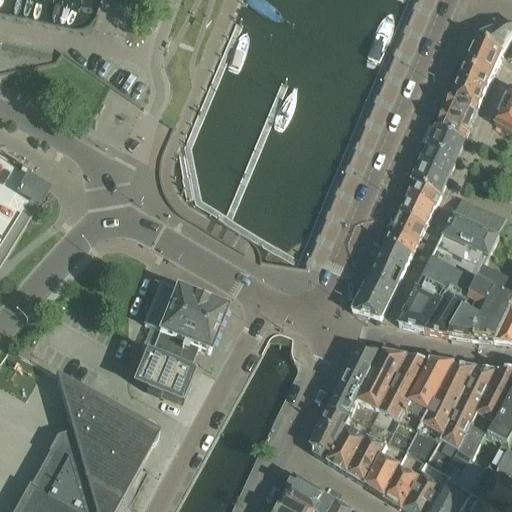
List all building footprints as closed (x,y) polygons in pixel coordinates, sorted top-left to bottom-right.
[(489,36),(478,41),(503,58),(511,43),(511,29),(509,30),(503,31),(496,33),(489,36)] [(503,58),(478,41),(465,71),(492,85),(503,58)] [(465,71),(460,84),(486,97),(492,85),(465,71)] [(460,84),(453,98),(480,112),(486,97),(460,84)] [(511,92),(511,93),(495,128),(511,137),(511,92)] [(453,98),(447,113),(473,126),(480,112),(453,98)] [(437,130),(438,131),(465,144),(473,126),(447,113),(439,131),(437,130)] [(437,130),(429,148),(457,162),(465,144),(438,131),(437,130)] [(457,162),(429,148),(421,166),(449,180),(457,162)] [(0,248),(24,210),(43,179),(0,152),(0,248)] [(449,180),(421,166),(413,184),(441,199),(449,180)] [(27,181),(16,199),(42,215),(53,197),(27,181)] [(441,199),(413,184),(412,184),(415,186),(409,200),(426,207),(423,212),(433,216),(441,199)] [(426,207),(409,200),(400,217),(427,231),(433,216),(423,212),(426,207)] [(462,223),(470,206),(462,203),(454,220),(462,223)] [(477,210),(470,206),(462,223),(469,227),(477,210)] [(477,210),(469,227),(477,230),(485,213),(477,210)] [(485,213),(477,230),(484,234),(492,217),(485,213)] [(427,231),(400,217),(386,247),(412,261),(427,231)] [(499,220),(492,217),(484,234),(491,237),(499,220)] [(453,219),(443,239),(489,262),(500,242),(499,241),(491,237),(484,234),(477,230),(469,227),(462,223),(454,220),(453,219)] [(507,223),(499,220),(491,237),(499,241),(507,223)] [(443,239),(432,263),(462,280),(455,292),(470,300),(484,270),(484,271),(489,262),(443,239)] [(412,261),(386,247),(352,316),(380,325),(397,291),(412,261)] [(462,280),(432,263),(399,330),(426,336),(448,341),(470,300),(455,292),(462,280)] [(470,300),(448,341),(470,345),(494,347),(511,309),(511,306),(511,303),(511,302),(511,283),(484,271),(484,270),(470,300)] [(160,335),(151,356),(148,355),(135,388),(146,393),(145,395),(160,401),(161,399),(182,407),(196,374),(189,371),(196,352),(209,358),(210,355),(225,316),(226,316),(227,314),(224,312),(224,313),(208,306),(195,301),(194,301),(178,295),(178,294),(176,293),(175,295),(159,289),(144,329),(160,335)] [(511,302),(511,303),(511,306),(511,309),(494,347),(511,348),(511,302)] [(384,359),(361,354),(359,354),(329,415),(350,425),(351,424),(359,408),(384,359)] [(409,363),(384,359),(359,408),(380,419),(409,363)] [(409,363),(380,419),(400,429),(431,367),(409,363)] [(431,367),(400,429),(397,435),(415,445),(419,438),(454,371),(431,367)] [(454,371),(419,438),(438,448),(476,374),(454,371)] [(438,448),(427,471),(445,481),(458,458),(470,435),(498,377),(476,374),(438,448)] [(470,435),(458,458),(473,467),(482,448),(483,446),(485,440),(490,443),(511,397),(511,378),(498,377),(470,435)] [(58,439),(17,511),(118,511),(131,488),(157,441),(155,435),(55,379),(71,435),(58,439)] [(511,441),(511,397),(490,443),(507,451),(511,441)] [(350,425),(329,415),(311,450),(313,451),(313,458),(328,467),(347,432),(346,431),(350,425)] [(347,432),(328,467),(348,480),(369,441),(368,441),(366,443),(347,432)] [(415,445),(397,435),(389,450),(407,460),(415,445)] [(419,438),(415,445),(407,460),(427,471),(438,448),(419,438)] [(369,441),(348,480),(367,491),(383,462),(382,462),(388,451),(369,441)] [(511,460),(502,456),(490,477),(511,489),(511,460)] [(401,472),(383,462),(367,491),(384,503),(401,472)] [(419,482),(401,472),(384,503),(398,511),(404,511),(423,478),(422,477),(419,482)] [(511,511),(511,489),(490,477),(487,475),(478,489),(490,497),(483,508),(489,511),(511,511)] [(423,478),(404,511),(431,511),(444,491),(423,478)] [(307,511),(332,511),(336,506),(296,482),(287,499),(307,511)] [(444,491),(431,511),(465,511),(472,501),(471,501),(467,506),(444,491)] [(307,511),(287,499),(279,511),(307,511)] [(483,508),(472,501),(465,511),(489,511),(483,508)]
